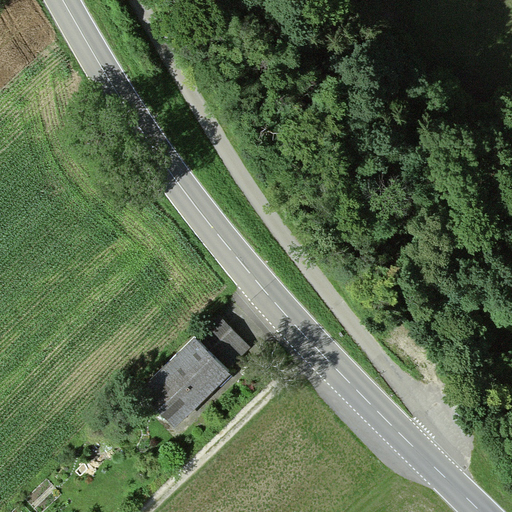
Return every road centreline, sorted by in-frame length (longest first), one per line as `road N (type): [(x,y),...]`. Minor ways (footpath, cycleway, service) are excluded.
road 1 (secondary): [(62,0),(202,214),(312,344),(424,457)]
road 2 (unclassified): [(424,457),(431,413),(354,326),(241,174),(140,0)]
road 3 (track): [(511,369),(381,0)]
